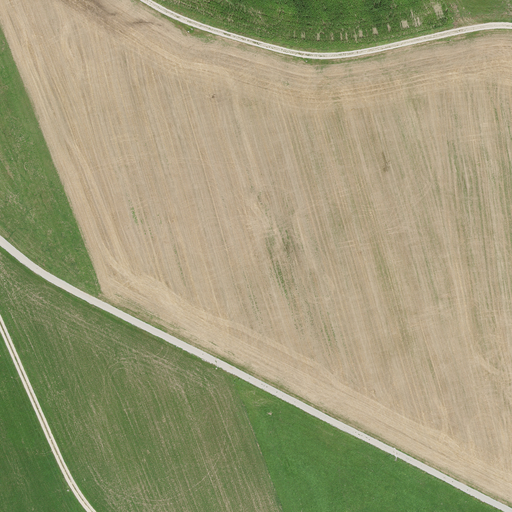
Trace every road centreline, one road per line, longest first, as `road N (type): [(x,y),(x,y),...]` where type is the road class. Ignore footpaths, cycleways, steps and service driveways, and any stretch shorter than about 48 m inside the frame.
road 1 (track): [(0,243),(65,287),(510,511)]
road 2 (track): [(511,26),(317,55),(236,38),(144,0)]
road 3 (track): [(0,325),(63,475),(90,511)]
